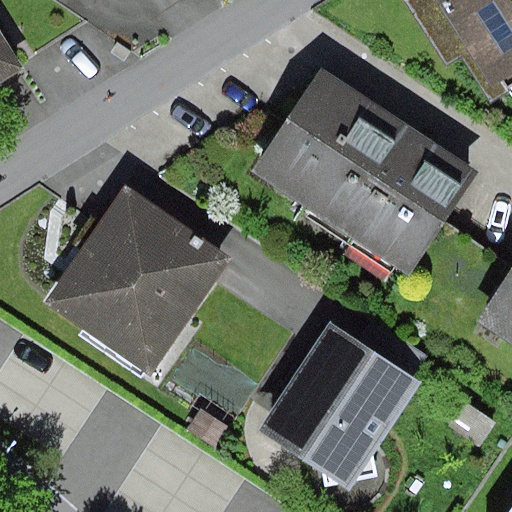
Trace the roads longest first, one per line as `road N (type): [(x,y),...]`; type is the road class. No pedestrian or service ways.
road 1 (residential): [(263,10),(0,181)]
road 2 (residential): [(263,10),(511,174)]
